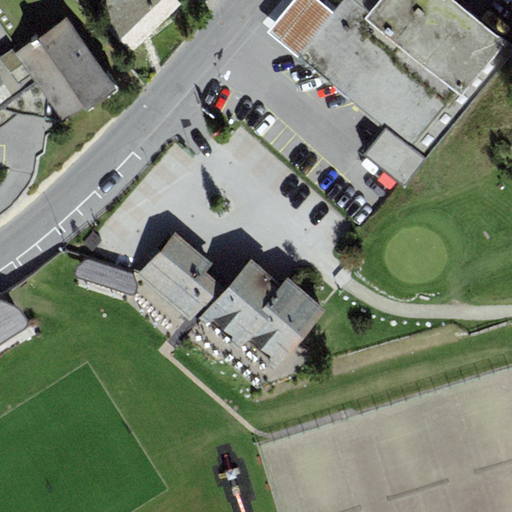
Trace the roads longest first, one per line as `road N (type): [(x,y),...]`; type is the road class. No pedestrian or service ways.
road 1 (unclassified): [(0,253),(96,171),(246,0)]
road 2 (track): [(344,281),(397,310),(511,312)]
